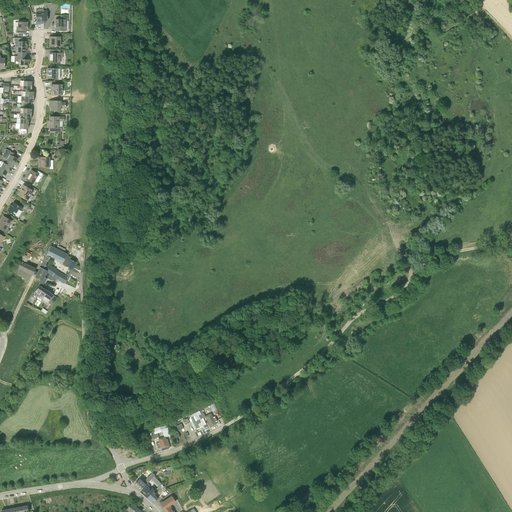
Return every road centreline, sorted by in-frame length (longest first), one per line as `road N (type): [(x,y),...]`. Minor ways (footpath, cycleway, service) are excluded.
road 1 (track): [(224,426),(300,371),(351,318),(400,291),(424,262),(464,249)]
road 2 (unclassified): [(120,467),(90,422),(81,292)]
road 3 (residential): [(0,207),(39,124),(38,71)]
